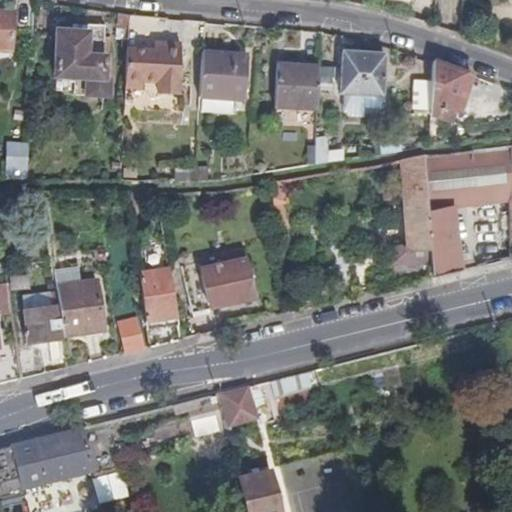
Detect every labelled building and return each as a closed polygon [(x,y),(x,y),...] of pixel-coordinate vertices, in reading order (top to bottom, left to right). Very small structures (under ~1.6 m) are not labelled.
[(0,15),(0,52),(8,53),(9,16),(0,15)] [(202,24),(181,22),(179,43),(201,44),(202,24)] [(85,30),(51,27),(49,79),(79,80),(79,96),(109,97),(111,74),(105,54),(101,53),(101,26),(85,25),(85,30)] [(151,48),(124,47),(121,84),(141,86),(142,79),(157,80),(157,93),(178,95),(179,43),(164,42),(164,49),(151,48)] [(200,54),(198,99),(242,101),(245,56),(200,54)] [(358,97),(359,56),(339,56),(338,96),(358,97)] [(379,57),(359,56),(358,97),(377,97),(379,57)] [(470,76),(430,63),(429,82),(429,110),(429,115),(451,116),(451,103),(455,103),(470,76)] [(316,69),(316,77),(333,78),(334,66),(317,65),(316,69)] [(316,77),(316,69),(274,67),(272,110),(314,112),(316,77)] [(429,110),(429,82),(411,82),(411,110),(429,110)] [(72,126),(51,127),(50,138),(71,140),(72,126)] [(71,145),(84,146),(84,128),(72,126),(71,140),(71,145)] [(341,139),(313,137),(312,153),(311,166),(340,161),(341,156),(341,143),(341,139)] [(375,142),(377,154),(401,151),(400,140),(375,142)] [(27,178),(29,142),(13,142),(10,178),(27,178)] [(344,156),(355,157),(355,144),(341,143),(341,156),(344,156)] [(509,146),(423,156),(426,207),(456,205),(510,203),(510,172),(509,146)] [(423,156),(402,160),(406,228),(407,246),(391,246),(390,246),(393,287),(430,278),(426,207),(423,156)] [(171,166),(171,179),(194,179),(195,167),(195,166),(171,166)] [(208,168),(195,167),(194,179),(207,179),(208,168)] [(279,181),(269,183),(277,244),(286,243),(280,203),(282,203),(279,181)] [(426,207),(430,278),(458,271),(456,205),(426,207)] [(391,228),(391,246),(407,246),(406,228),(391,228)] [(193,263),(179,267),(189,311),(250,298),(241,259),(195,269),(193,263)] [(74,266),(52,268),(53,276),(54,285),(76,283),(74,266)] [(167,268),(138,272),(145,320),(174,317),(167,268)] [(53,276),(41,277),(42,291),(19,293),(20,308),(56,304),(54,285),(53,276)] [(76,283),(54,285),(56,304),(59,334),(97,329),(92,281),(76,283)] [(10,313),(6,283),(0,283),(0,310),(4,315),(10,313)] [(20,308),(24,340),(38,339),(59,337),(59,334),(56,304),(20,308)] [(116,323),(123,353),(143,349),(135,319),(116,323)] [(24,340),(13,342),(18,378),(41,374),(38,339),(24,340)] [(13,342),(0,345),(0,382),(18,378),(13,342)] [(511,355),(496,359),(500,394),(511,391),(511,355)] [(220,426),(251,418),(244,390),(213,397),(220,426)] [(113,476),(100,425),(16,446),(27,490),(82,476),(84,483),(113,476)] [(0,495),(27,490),(16,446),(5,449),(6,450),(0,451),(0,495)] [(231,471),(240,511),(264,511),(264,510),(273,508),(276,507),(264,464),(231,471)]
